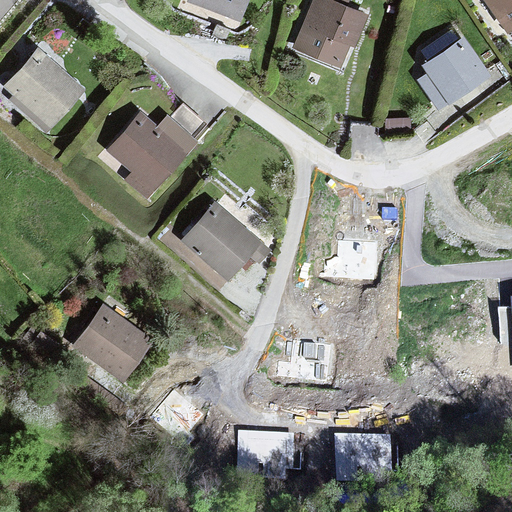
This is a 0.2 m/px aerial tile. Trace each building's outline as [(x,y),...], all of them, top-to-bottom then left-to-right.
[(248,0),(185,0),(183,6),(239,26),(248,0)] [(370,17),(332,0),(309,0),(291,50),(351,77),(370,17)] [(511,32),(511,0),(479,0),(507,37),(511,32)] [(454,36),(414,64),(423,75),(414,82),(434,110),(483,77),(454,36)] [(85,91),(32,49),(0,88),(0,91),(51,141),(85,91)] [(182,158),(131,116),(97,159),(148,201),(182,158)] [(262,251),(207,202),(177,241),(235,290),(262,251)] [(150,341),(96,305),(65,353),(117,384),(150,341)]
